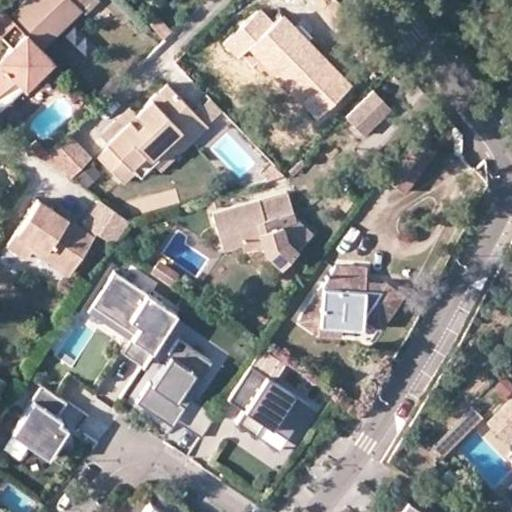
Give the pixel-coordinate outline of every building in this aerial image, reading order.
[(24,0),(10,14),(40,47),(81,7),(79,5),(84,0),(24,0)] [(81,7),(87,13),(99,0),(84,0),(79,5),(81,7)] [(31,87),(56,63),(40,47),(10,14),(2,5),(0,6),(0,32),(10,43),(0,52),(0,89),(18,72),(31,87)] [(244,49),(250,44),(297,93),(328,62),(281,13),(272,21),(258,8),(226,40),(240,54),(244,49)] [(250,44),(244,49),(292,97),(297,93),(250,44)] [(134,112),(140,118),(134,124),(128,118),(106,139),(110,145),(98,156),(123,181),(134,169),(130,165),(145,150),(154,160),(168,147),(163,141),(195,111),(166,81),(134,112)] [(392,106),(373,86),(346,113),(365,132),(392,106)] [(197,107),(210,122),(222,112),(209,97),(197,107)] [(106,139),(128,118),(134,124),(140,118),(134,112),(127,106),(100,133),(106,139)] [(154,160),(162,169),(208,124),(195,111),(163,141),(168,147),(154,160)] [(424,117),(394,157),(415,173),(445,133),(424,117)] [(84,157),(64,135),(50,149),(42,157),(67,174),(84,157)] [(42,157),(50,149),(33,138),(28,148),(42,157)] [(134,169),(139,175),(154,160),(145,150),(130,165),(134,169)] [(84,186),(102,174),(92,160),(75,171),(84,186)] [(314,229),(297,216),(292,217),(290,208),(294,207),(289,188),(213,210),(223,246),(243,240),(244,245),(264,240),(266,246),(283,262),(314,229)] [(66,272),(93,232),(38,197),(7,243),(26,256),(31,249),(36,242),(60,257),(55,264),(66,272)] [(128,218),(100,198),(84,223),(112,241),(128,218)] [(55,264),(60,257),(36,242),(31,249),(55,264)] [(362,261),(333,260),(296,313),(316,326),(318,327),(318,318),(339,318),(339,312),(357,312),(357,309),(376,321),(396,292),(382,282),(363,281),(363,275),(362,261)] [(176,311),(114,270),(92,303),(133,331),(129,337),(121,349),(141,363),(176,311)] [(363,275),(363,281),(382,282),(396,292),(400,287),(384,276),(363,275)] [(88,310),(129,337),(133,331),(92,303),(88,310)] [(318,318),(318,327),(339,328),(339,318),(318,318)] [(203,433),(218,411),(192,394),(186,390),(180,398),(177,395),(195,368),(202,373),(213,357),(179,335),(168,350),(171,351),(152,378),(150,377),(137,397),(157,410),(165,409),(177,416),(203,433)] [(250,363),(227,397),(243,408),(234,420),(254,433),(263,420),(286,436),(308,403),(250,363)] [(202,373),(195,368),(177,395),(180,398),(186,390),(192,394),(205,375),(202,373)] [(66,401),(41,384),(11,432),(47,456),(64,431),(56,425),(61,418),(57,415),(66,401)] [(511,437),(511,396),(488,420),(508,442),(511,437)] [(482,416),(471,405),(460,417),(470,428),(482,416)] [(177,416),(165,409),(157,410),(173,421),(177,416)] [(470,428),(460,417),(445,431),(455,442),(470,428)] [(263,420),(254,433),(277,449),(286,436),(263,420)] [(455,442),(445,431),(433,444),(443,454),(455,442)] [(448,462),(431,479),(444,493),(462,477),(448,462)] [(424,511),(408,500),(399,511),(424,511)] [(164,511),(150,502),(143,511),(164,511)]
